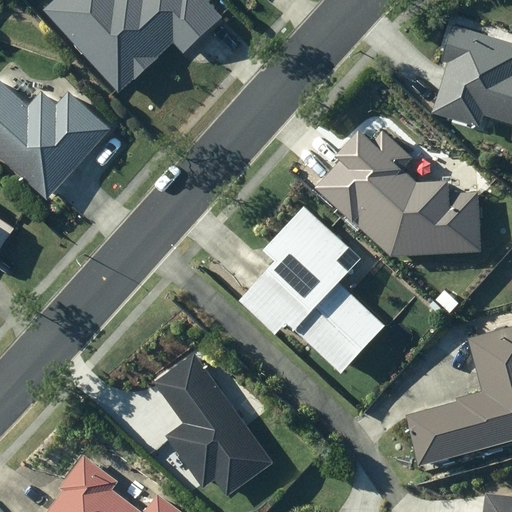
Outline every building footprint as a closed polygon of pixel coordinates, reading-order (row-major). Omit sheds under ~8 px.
[(511,39),(454,26),(447,57),(451,58),(438,112),(484,123),(486,114),(511,120),(511,39)] [(114,128),(74,90),(60,106),(46,93),(32,107),(1,78),(0,79),(0,154),(48,199),(114,128)] [(426,178),(409,165),(416,156),(389,130),(379,140),(364,129),(341,151),(348,159),(319,185),(394,255),(482,250),(482,191),(462,190),(446,175),(441,180),(430,172),(426,178)] [(307,204),(268,246),(281,258),(244,297),(282,332),(292,321),(346,371),(391,323),(344,280),(354,269),(343,259),(354,248),(307,204)] [(0,248),(0,249),(16,225),(0,214),(0,248)] [(485,389),(459,396),(460,400),(409,413),(421,462),(511,438),(511,323),(471,335),(485,389)] [(196,350),(157,378),(188,421),(168,435),(206,487),(218,478),(230,493),(275,460),(196,350)] [(187,511),(163,493),(149,511),(121,491),(126,484),(89,456),(46,511),(187,511)] [(511,511),(511,493),(489,491),(487,511),(511,511)]
